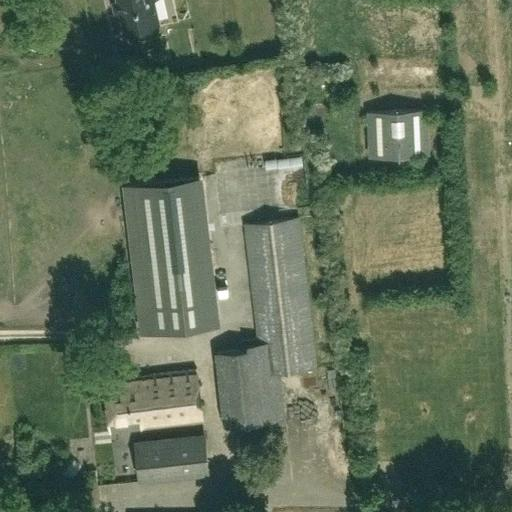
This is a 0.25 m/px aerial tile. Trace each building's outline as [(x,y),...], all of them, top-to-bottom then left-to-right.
[(153,0),(117,0),(124,31),(159,23),(153,0)] [(426,109),(369,112),(371,156),(428,154),(426,109)] [(249,349),(216,353),(225,426),(285,419),(280,372),(317,367),(300,218),(244,224),(258,343),(248,344),(249,349)] [(186,296),(190,327),(221,323),(217,293),(186,296)] [(174,342),(175,328),(152,327),(151,341),(174,342)] [(196,369),(104,380),(111,434),(142,430),(142,427),(202,420),(196,369)] [(135,442),(139,482),(210,474),(206,434),(135,442)]
